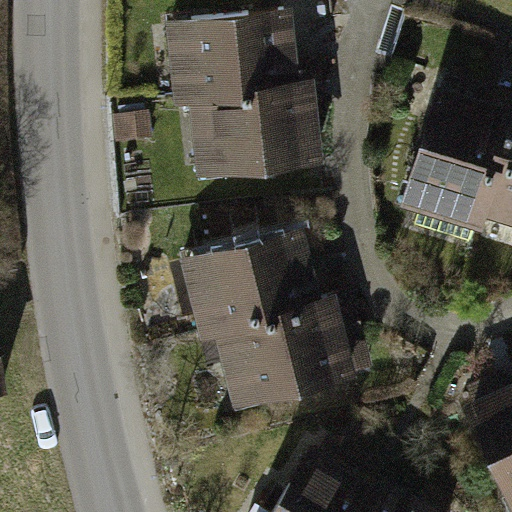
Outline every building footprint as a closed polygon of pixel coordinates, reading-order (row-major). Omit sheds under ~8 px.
[(186,97),(200,96),(296,87),(289,13),(179,24),(186,97)] [(314,85),(296,87),(200,96),(207,171),(321,160),(314,85)] [(395,206),(469,232),(511,112),(436,86),(395,206)] [(511,112),(469,232),(511,246),(511,112)] [(208,329),(224,325),(319,300),(302,232),(191,261),(208,329)] [(342,294),(319,300),(224,325),(244,399),(361,367),(342,294)] [(0,346),(0,386),(10,385),(3,346),(0,346)] [(511,493),(511,416),(479,435),(511,493)] [(361,511),(377,487),(311,447),(271,511),(361,511)] [(441,511),(383,477),(377,487),(361,511),(441,511)]
